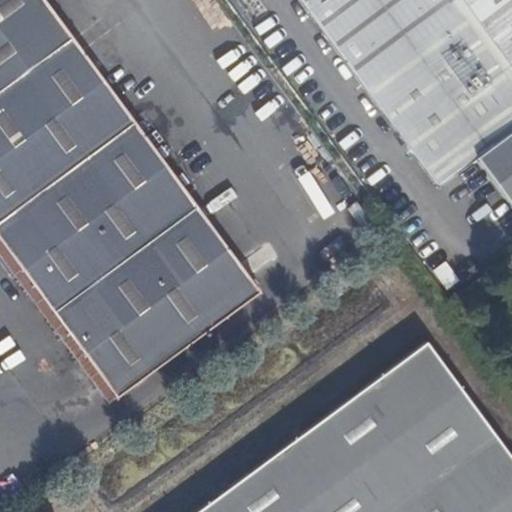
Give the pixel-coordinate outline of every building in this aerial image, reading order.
[(42,0),(0,0),(0,242),(115,398),(259,291),(42,0)] [(42,0),(259,291),(265,286),(53,0),(42,0)] [(511,0),(299,0),(437,188),(511,210),(511,0)] [(0,242),(0,258),(108,404),(115,398),(0,242)] [(511,511),(511,460),(426,343),(196,511),(511,511)]
